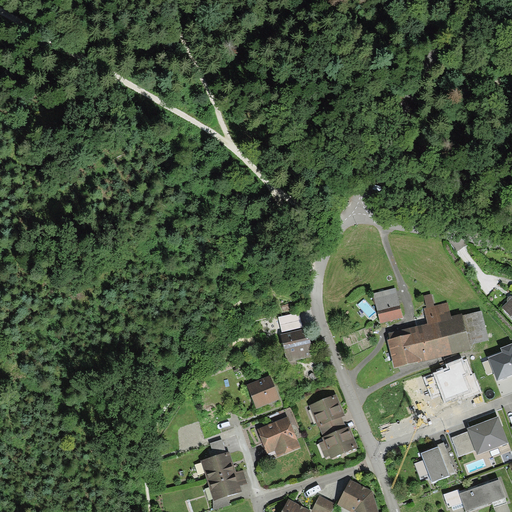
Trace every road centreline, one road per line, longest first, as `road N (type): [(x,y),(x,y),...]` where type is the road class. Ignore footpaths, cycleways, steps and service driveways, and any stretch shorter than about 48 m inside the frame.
road 1 (track): [(0,11),(163,102),(234,148),(265,179),(353,208)]
road 2 (residential): [(353,208),(324,259),(316,298),(373,451)]
road 3 (residential): [(462,0),(353,208)]
road 4 (track): [(234,148),(164,0)]
road 5 (residential): [(353,208),(404,228),(511,247)]
road 6 (residential): [(373,451),(501,402)]
road 7 (residential): [(377,462),(257,498)]
